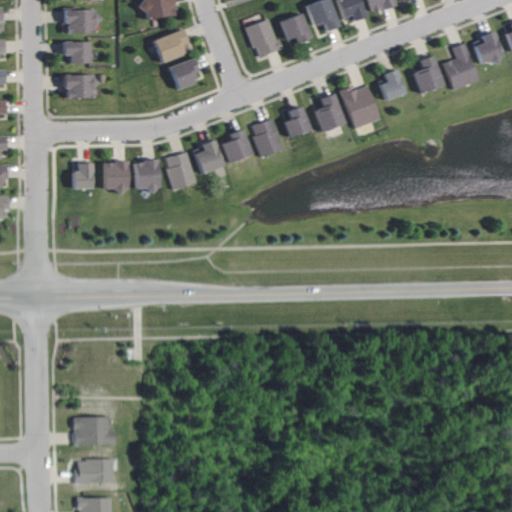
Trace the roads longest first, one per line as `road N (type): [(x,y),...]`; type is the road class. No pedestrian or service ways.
road 1 (tertiary): [(511,287),(0,295)]
road 2 (residential): [(37,130),(128,128),(192,112),(481,0)]
road 3 (residential): [(38,255),(32,0)]
road 4 (residential): [(42,511),(38,294)]
